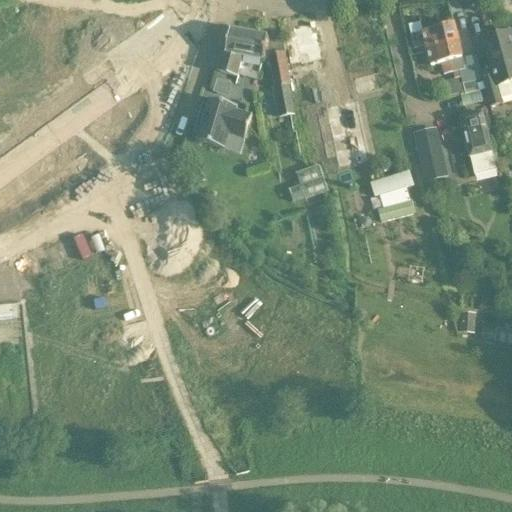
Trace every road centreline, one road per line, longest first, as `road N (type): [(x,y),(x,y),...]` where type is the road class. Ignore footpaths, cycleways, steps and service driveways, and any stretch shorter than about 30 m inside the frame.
road 1 (residential): [(208,41),(176,114),(113,199),(175,393)]
road 2 (residential): [(0,184),(186,35),(208,41)]
